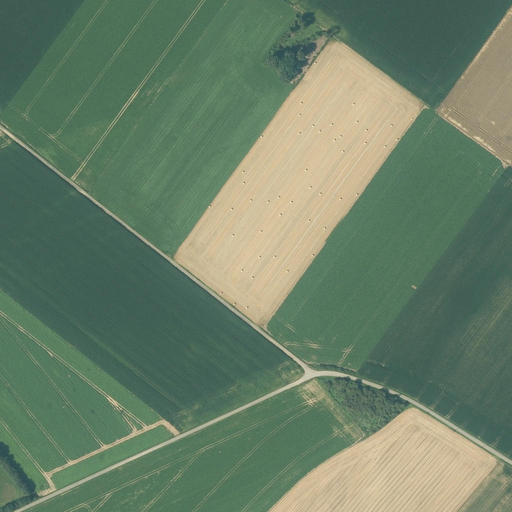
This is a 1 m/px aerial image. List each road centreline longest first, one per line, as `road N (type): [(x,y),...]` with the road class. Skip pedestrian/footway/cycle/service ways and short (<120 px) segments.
road 1 (unclassified): [(0,127),(311,375)]
road 2 (unclassified): [(311,375),(15,511)]
road 3 (unclassified): [(311,375),(337,374),(387,390),(511,463)]
